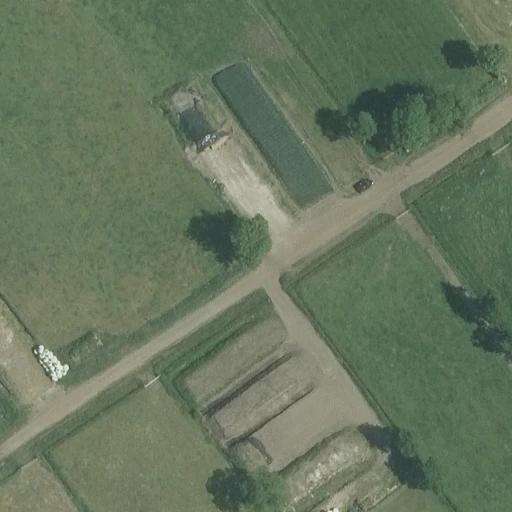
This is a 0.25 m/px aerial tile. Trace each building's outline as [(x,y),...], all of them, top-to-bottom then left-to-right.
[(266,125),(249,141),(265,159),(283,143),(266,125)] [(220,164),(236,194),(253,185),(237,155),(220,164)] [(18,391),(51,364),(40,350),(6,377),(18,391)] [(340,438),(326,445),(335,465),(350,458),(340,438)] [(356,503),(369,496),(361,482),(348,489),(356,503)]
